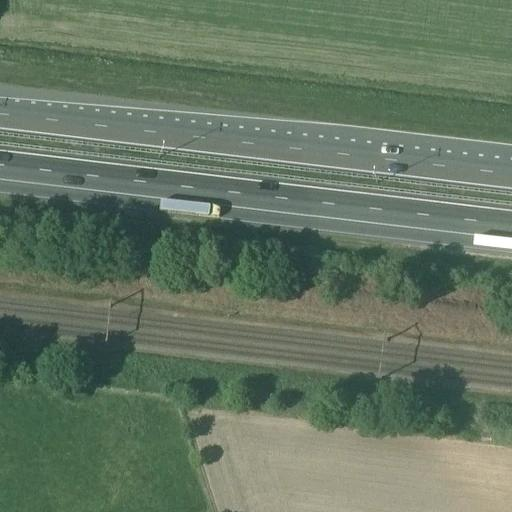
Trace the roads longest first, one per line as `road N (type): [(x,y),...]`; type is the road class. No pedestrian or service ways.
road 1 (motorway): [(511,174),(0,114)]
road 2 (motorway): [(0,165),(511,225)]
